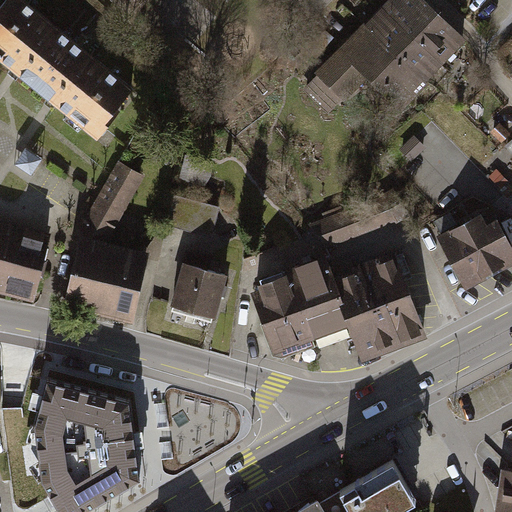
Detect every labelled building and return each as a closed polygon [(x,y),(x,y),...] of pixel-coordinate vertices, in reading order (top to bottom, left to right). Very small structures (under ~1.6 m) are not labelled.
[(82,44),(27,0),(15,0),(0,18),(0,59),(15,72),(42,93),(82,44)] [(145,0),(112,0),(133,16),(145,0)] [(391,0),(388,4),(449,62),(467,43),(421,0),(391,0)] [(370,22),(431,81),(449,62),(388,4),(370,22)] [(431,81),(370,22),(317,78),(345,105),(368,81),(401,113),(431,81)] [(143,92),(82,44),(42,93),(53,102),(103,142),(143,92)] [(218,202),(171,200),(171,228),(217,230),(218,202)] [(327,246),(393,218),(385,201),(319,228),(327,246)] [(492,216),(445,239),(471,294),(511,273),(511,227),(510,222),(499,228),(492,216)] [(6,223),(0,248),(0,297),(14,300),(30,229),(6,223)] [(58,235),(30,229),(14,300),(41,307),(58,235)] [(157,259),(87,243),(72,314),(141,329),(157,259)] [(397,257),(368,269),(401,347),(430,335),(397,257)] [(326,262),(290,277),(316,339),(352,324),(334,283),(326,262)] [(233,275),(193,265),(181,317),(221,327),(233,275)] [(368,269),(334,283),(352,324),(367,361),(401,347),(368,269)] [(316,339),(290,277),(256,291),(282,353),(316,339)] [(62,511),(80,511),(139,476),(129,398),(46,376),(34,423),(42,478),(62,511)] [(396,460),(322,500),(328,511),(407,511),(420,505),(396,460)] [(511,511),(511,469),(500,468),(493,511),(511,511)] [(328,511),(322,500),(303,511),(328,511)]
